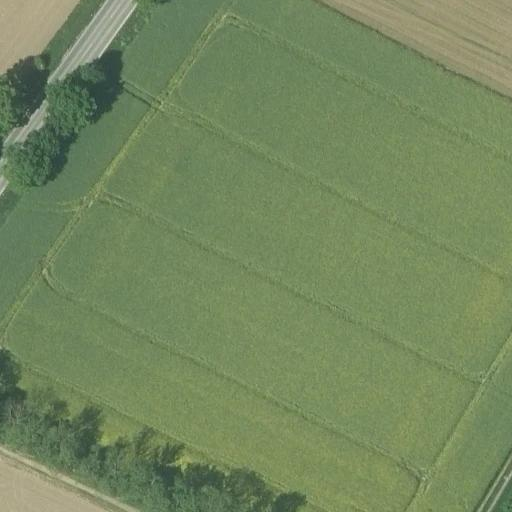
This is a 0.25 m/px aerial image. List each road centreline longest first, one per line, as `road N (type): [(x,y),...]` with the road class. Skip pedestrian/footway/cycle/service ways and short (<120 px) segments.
road 1 (secondary): [(0,202),(146,0)]
road 2 (track): [(120,511),(0,457)]
